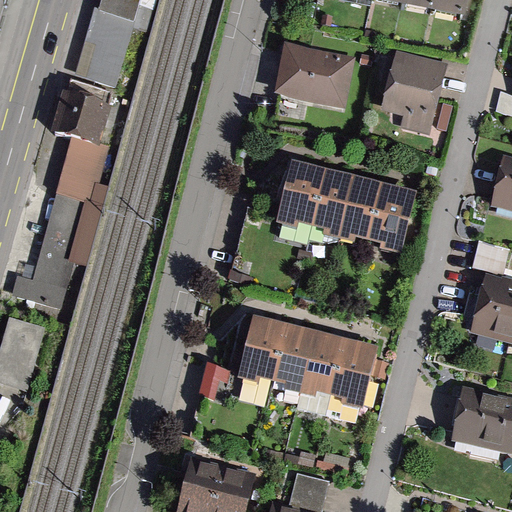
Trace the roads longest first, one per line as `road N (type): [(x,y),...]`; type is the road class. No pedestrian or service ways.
road 1 (residential): [(121,511),(254,0)]
road 2 (residential): [(369,511),(494,0)]
road 3 (primary): [(0,192),(55,0)]
